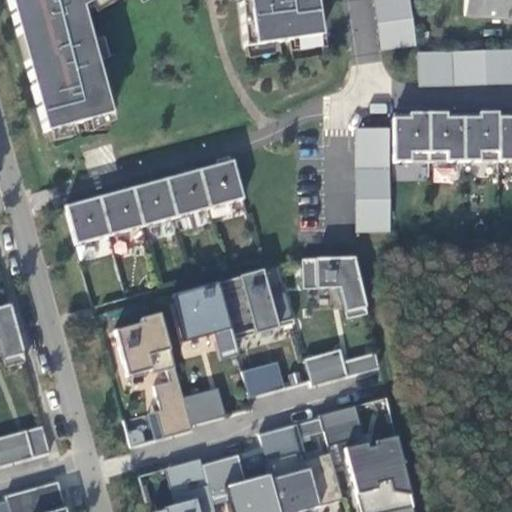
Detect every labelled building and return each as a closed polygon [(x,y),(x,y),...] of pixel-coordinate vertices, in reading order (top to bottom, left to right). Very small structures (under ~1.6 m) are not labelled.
[(94,0),(7,0),(44,133),(110,115),(81,8),(94,0)] [(246,0),(246,2),(239,3),(244,48),(320,37),(314,0),(246,0)] [(397,0),(372,0),(374,10),(399,6),(397,0)] [(511,0),(465,0),(464,16),(511,19),(511,0)] [(409,5),(399,6),(401,20),(411,18),(409,5)] [(399,6),(374,10),(376,23),(401,20),(399,6)] [(411,18),(401,20),(403,33),(413,31),(411,18)] [(401,20),(376,23),(378,36),(403,33),(401,20)] [(413,31),(403,33),(405,46),(415,45),(413,31)] [(403,33),(378,36),(380,50),(405,46),(403,33)] [(511,50),(499,51),(500,82),(511,81),(511,50)] [(483,51),(467,52),(468,83),(484,83),(483,51)] [(499,51),(483,51),(484,83),(500,82),(499,51)] [(451,52),(435,53),(437,84),(452,84),(451,52)] [(467,52),(451,52),(452,84),(468,83),(467,52)] [(435,53),(419,53),(420,84),(437,84),(435,53)] [(478,118),(462,118),(462,162),(498,162),(497,118),(497,112),(478,113),(478,118)] [(408,119),(392,118),(392,163),(428,162),(427,113),(408,113),(408,119)] [(446,113),(427,113),(428,162),(462,162),(462,118),(445,118),(446,113)] [(511,117),(497,118),(498,162),(511,161),(511,117)] [(388,132),(357,132),(357,153),(388,153),(388,132)] [(388,153),(357,153),(357,169),(388,168),(388,153)] [(232,162),(198,171),(209,209),(242,200),(232,162)] [(388,168),(357,169),(357,185),(388,184),(388,168)] [(198,171),(165,180),(175,218),(209,209),(198,171)] [(165,180),(131,189),(142,227),(175,218),(165,180)] [(388,184),(357,185),(357,200),(389,200),(388,184)] [(131,189),(98,198),(109,237),(142,227),(131,189)] [(98,198),(64,207),(75,246),(109,237),(98,198)] [(389,200),(357,200),(357,216),(388,216),(389,200)] [(388,216),(357,216),(358,233),(388,233),(388,216)] [(366,315),(353,258),(301,260),(301,290),(338,289),(345,320),(366,315)] [(261,271),(216,283),(228,326),(234,324),(237,334),(252,330),(254,335),(277,328),(276,323),(292,319),(284,292),(268,296),(261,271)] [(216,283),(169,296),(181,337),(210,329),(215,350),(233,345),(228,326),(216,283)] [(9,305),(0,307),(0,354),(4,368),(25,362),(9,305)] [(141,324),(114,332),(126,377),(150,370),(151,375),(167,370),(170,382),(153,387),(160,411),(184,405),(182,400),(159,314),(140,320),(141,324)] [(311,387),(379,368),(375,353),(342,362),(339,350),(303,360),(311,387)] [(270,364),(241,372),(248,399),(277,391),(270,364)] [(212,392),(182,400),(184,405),(189,426),(219,418),(212,392)] [(365,403),(371,424),(391,418),(384,397),(365,403)] [(160,411),(154,412),(162,439),(191,431),(189,426),(184,405),(160,411)] [(323,431),(327,446),(357,438),(348,407),(318,416),(319,418),(323,431)] [(319,418),(295,425),(299,438),(300,438),(323,431),(319,418)] [(295,425),(287,427),(297,462),(305,459),(300,438),(299,438),(295,425)] [(42,427),(0,438),(0,466),(50,453),(42,427)] [(287,427),(258,435),(269,474),(278,511),(298,511),(341,500),(329,453),(305,459),(297,462),(287,427)] [(129,446),(146,444),(143,428),(127,431),(129,446)] [(343,449),(360,511),(392,511),(393,511),(392,511),(413,511),(395,437),(343,449)] [(225,496),(229,511),(278,511),(269,474),(237,483),(230,457),(200,465),(206,487),(210,500),(225,496)] [(65,511),(57,482),(39,487),(45,511),(65,511)] [(45,511),(39,487),(5,496),(9,511),(45,511)] [(206,487),(179,494),(182,504),(162,509),(163,511),(213,511),(210,500),(206,487)]
